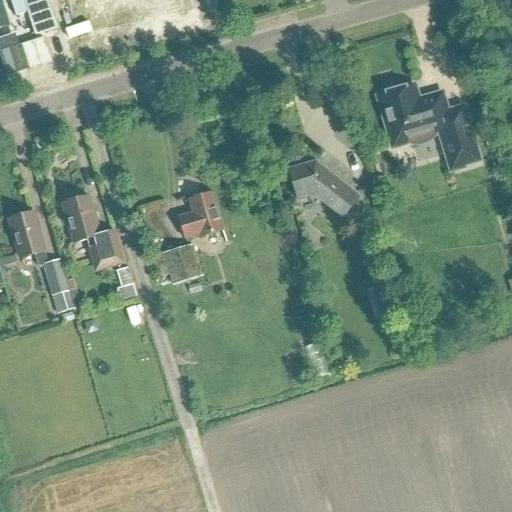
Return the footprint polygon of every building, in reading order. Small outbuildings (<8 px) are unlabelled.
[(47,0),(9,0),(15,17),(27,14),(34,36),(57,29),(47,0)] [(104,0),(110,17),(167,1),(167,0),(104,0)] [(0,29),(8,27),(0,1),(0,29)] [(0,57),(6,77),(51,62),(44,39),(19,47),(17,43),(0,48),(0,57)] [(413,86),(378,97),(392,147),(406,143),(407,144),(409,145),(412,146),(416,147),(418,147),(422,147),(425,146),(429,144),(431,142),(434,139),(436,135),(440,134),(451,171),(478,163),(462,108),(446,113),(440,93),(426,97),(427,100),(418,102),(413,86)] [(342,219),(358,198),(315,163),(289,171),(298,202),(314,197),(342,219)] [(200,238),(223,231),(211,194),(189,201),(193,214),(178,218),(185,240),(199,235),(200,238)] [(110,233),(100,235),(89,198),(62,206),(73,244),(91,239),(100,271),(120,265),(110,233)] [(59,261),(48,264),(45,253),(47,252),(35,211),(8,219),(20,260),(34,256),(37,267),(43,266),(57,315),(73,310),(59,261)] [(268,250),(274,268),(286,263),(279,246),(268,250)] [(173,286),(201,277),(191,247),(166,255),(173,286)] [(66,283),(71,300),(77,298),(75,291),(72,282),(66,283)] [(133,287),(117,292),(120,302),(136,297),(133,287)] [(25,332),(37,329),(32,315),(20,319),(25,332)]
